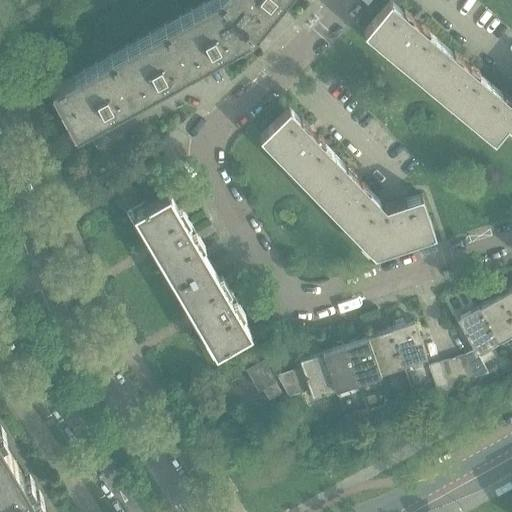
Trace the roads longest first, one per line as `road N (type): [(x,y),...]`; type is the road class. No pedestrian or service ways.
road 1 (residential): [(204,151),(272,293),(287,302),(309,305),(511,238)]
road 2 (tertiary): [(185,511),(43,277)]
road 3 (tertiary): [(0,316),(132,511)]
road 4 (residential): [(349,0),(204,151)]
road 5 (residential): [(378,511),(511,442)]
road 6 (tertiary): [(43,277),(0,161)]
